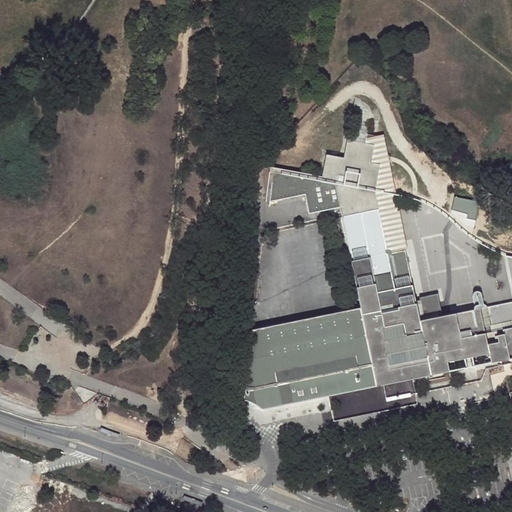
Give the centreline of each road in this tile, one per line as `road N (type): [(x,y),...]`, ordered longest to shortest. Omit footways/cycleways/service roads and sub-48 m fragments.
road 1 (tertiary): [(285,511),(0,404)]
road 2 (tertiary): [(0,420),(246,511)]
